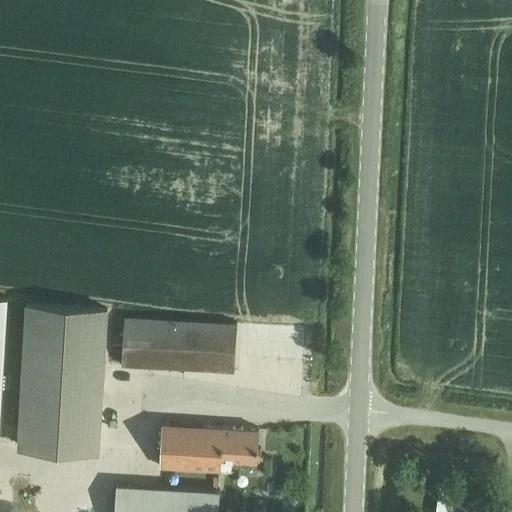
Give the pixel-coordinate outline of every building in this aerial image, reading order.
[(22,447),(103,450),(108,309),(27,306),(22,447)] [(123,362),(234,368),(237,322),(125,316),(123,362)] [(221,458),(257,459),(259,428),(162,423),(160,467),(221,470),(221,458)] [(487,511),(488,505),(466,501),(469,484),(442,480),(437,511),(487,511)] [(116,484),(115,511),(219,511),(220,489),(116,484)]
